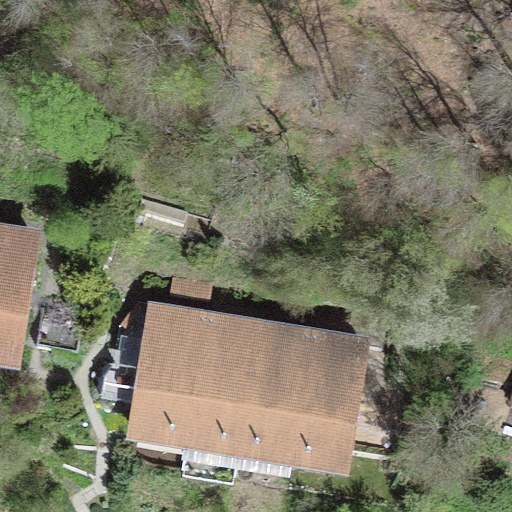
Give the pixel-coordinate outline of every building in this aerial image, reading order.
[(0,304),(24,309),(35,242),(0,236),(0,304)] [(24,309),(0,304),(0,357),(16,360),(24,309)] [(84,314),(43,307),(37,347),(78,354),(84,314)] [(136,434),(188,442),(207,324),(155,315),(136,434)] [(207,324),(188,442),(239,451),(258,332),(207,324)] [(258,332),(239,451),(290,459),(310,340),(258,332)] [(310,340),(290,459),(343,468),(362,349),(310,340)]
